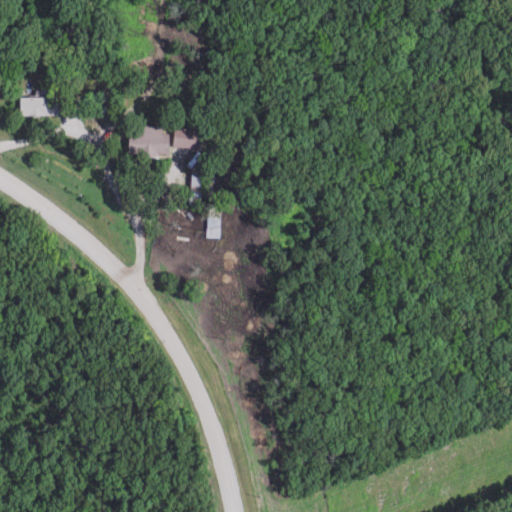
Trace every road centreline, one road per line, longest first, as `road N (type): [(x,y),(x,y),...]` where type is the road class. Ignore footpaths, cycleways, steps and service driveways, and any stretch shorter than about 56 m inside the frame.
road 1 (residential): [(234,511),(193,380),(155,310),(95,245),(0,176)]
road 2 (residential): [(0,151),(73,141),(104,152),(126,175),(143,224),(138,292)]
